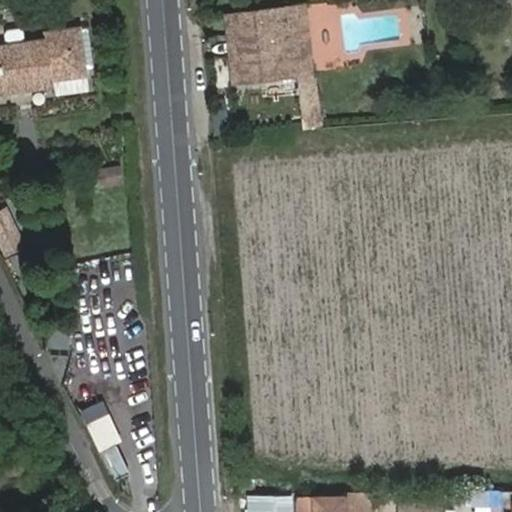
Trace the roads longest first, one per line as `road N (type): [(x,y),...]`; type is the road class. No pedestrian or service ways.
road 1 (secondary): [(201,511),(163,0)]
road 2 (unclassified): [(0,274),(87,460),(120,511)]
